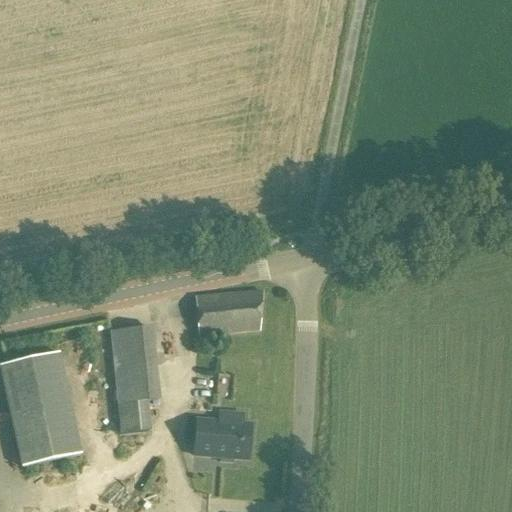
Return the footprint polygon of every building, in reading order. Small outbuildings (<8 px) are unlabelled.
[(198,338),(257,332),(258,293),(194,299),(198,338)] [(120,435),(151,432),(148,402),(160,401),(153,328),(109,333),(120,435)] [(0,370),(22,470),(81,457),(58,355),(0,367),(0,370)] [(184,399),(244,401),(245,373),(184,372),(184,399)] [(217,421),(195,419),(192,459),(219,461),(218,463),(232,465),(233,462),(249,463),(252,424),(243,423),(243,414),(218,412),(217,421)] [(100,443),(98,416),(85,416),(86,444),(100,443)] [(63,479),(83,480),(84,469),(63,468),(63,479)] [(58,486),(57,473),(25,475),(26,488),(58,486)] [(60,509),(59,495),(23,497),(24,511),(60,509)]
